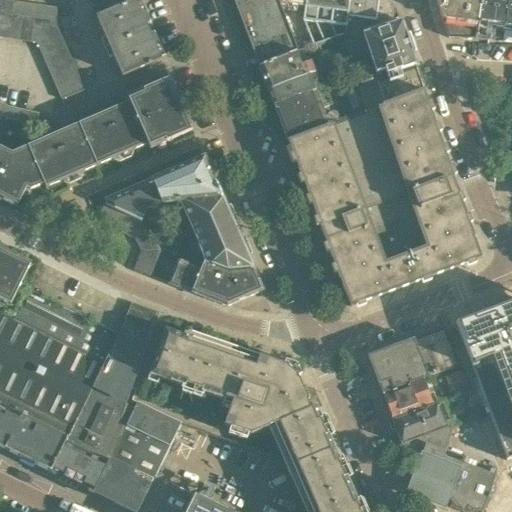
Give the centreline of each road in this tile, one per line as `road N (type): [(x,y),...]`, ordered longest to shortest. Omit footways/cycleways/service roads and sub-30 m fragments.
road 1 (residential): [(314,334),(182,0)]
road 2 (residential): [(0,221),(115,279),(220,319),(314,334)]
road 3 (residential): [(419,0),(511,253)]
road 4 (residential): [(511,270),(342,336),(314,334)]
road 5 (residential): [(386,511),(314,334)]
